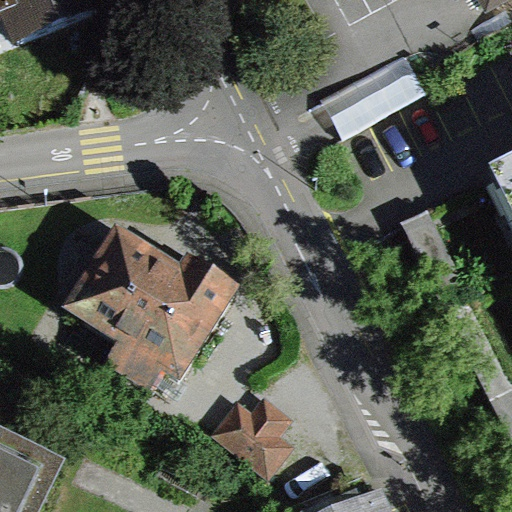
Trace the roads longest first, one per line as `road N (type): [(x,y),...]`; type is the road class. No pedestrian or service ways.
road 1 (residential): [(244,119),(451,511)]
road 2 (residential): [(244,119),(0,160)]
road 3 (residential): [(188,0),(244,119)]
